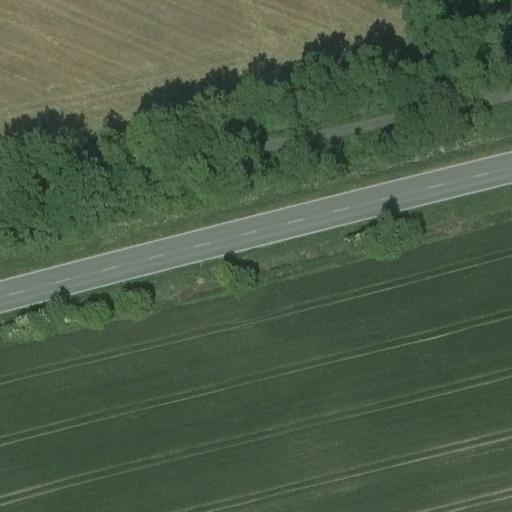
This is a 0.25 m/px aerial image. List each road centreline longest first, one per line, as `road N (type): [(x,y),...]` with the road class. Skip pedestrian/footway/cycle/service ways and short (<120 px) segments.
road 1 (primary): [(511,168),(0,298)]
road 2 (unclassified): [(511,99),(0,213)]
